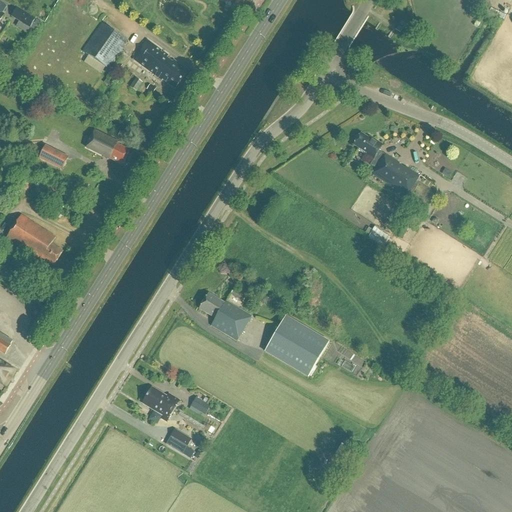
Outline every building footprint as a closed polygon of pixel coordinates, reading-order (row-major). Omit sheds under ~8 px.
[(76,6),(78,0),(70,0),(66,12),(83,19),(87,10),(76,6)] [(30,28),(36,20),(18,9),(13,18),(30,28)] [(504,20),(506,16),(491,9),(489,14),(504,20)] [(400,33),(406,24),(401,21),(395,30),(400,33)] [(108,71),(129,43),(102,24),(82,52),(108,71)] [(171,65),(166,61),(168,56),(147,41),(134,61),(164,82),(164,81),(175,89),(188,72),(174,61),(171,65)] [(137,92),(143,83),(137,79),(131,88),(137,92)] [(119,95),(127,87),(119,80),(112,88),(119,95)] [(153,94),(157,89),(151,85),(147,90),(153,94)] [(122,166),(129,151),(119,146),(120,144),(94,132),(86,148),(122,166)] [(373,142),(361,134),(354,146),(360,150),(359,151),(364,155),(365,153),(367,155),(366,156),(373,160),(370,165),(377,169),(373,175),(407,197),(420,177),(385,155),(386,155),(379,150),(382,145),(374,140),(373,142)] [(63,170),(69,158),(46,146),(39,159),(63,170)] [(335,161),(330,169),(339,176),(345,168),(335,161)] [(36,266),(35,268),(36,269),(42,259),(54,267),(63,252),(51,245),(56,238),(21,216),(6,240),(36,259),(32,264),(36,266)] [(384,248),(390,238),(375,228),(369,237),(384,248)] [(231,295),(243,302),(246,297),(234,290),(231,295)] [(225,304),(209,294),(199,310),(216,320),(211,327),(237,342),(252,317),(226,301),(225,304)] [(308,378),(329,343),(285,317),(265,352),(308,378)] [(10,346),(12,342),(0,334),(0,352),(5,355),(11,346),(10,346)] [(16,372),(0,361),(0,382),(6,387),(16,372)] [(148,397),(174,413),(181,402),(169,395),(168,398),(153,388),(148,397)] [(168,423),(174,413),(148,397),(143,405),(163,417),(162,419),(168,423)] [(205,415),(210,406),(197,398),(191,407),(205,415)] [(185,418),(212,435),(215,430),(205,423),(203,426),(186,416),(185,418)] [(183,454),(192,440),(175,430),(166,444),(183,454)] [(190,435),(196,438),(199,433),(193,430),(190,435)] [(170,461),(176,451),(157,440),(151,450),(170,461)]
